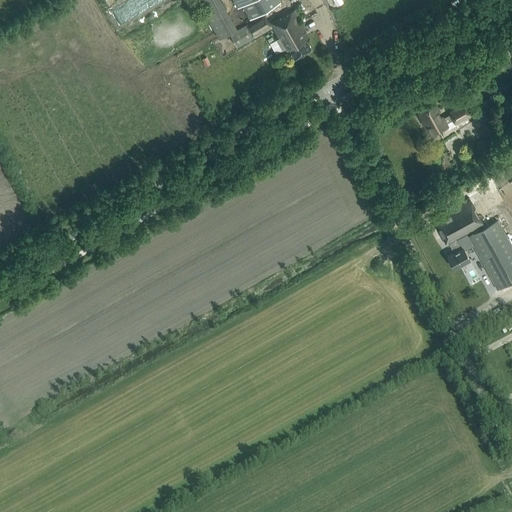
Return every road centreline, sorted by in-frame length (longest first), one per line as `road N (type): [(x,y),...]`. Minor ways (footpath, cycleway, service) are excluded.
road 1 (unclassified): [(511,449),(333,92)]
road 2 (secondary): [(0,281),(333,92)]
road 3 (secondary): [(333,92),(493,0)]
